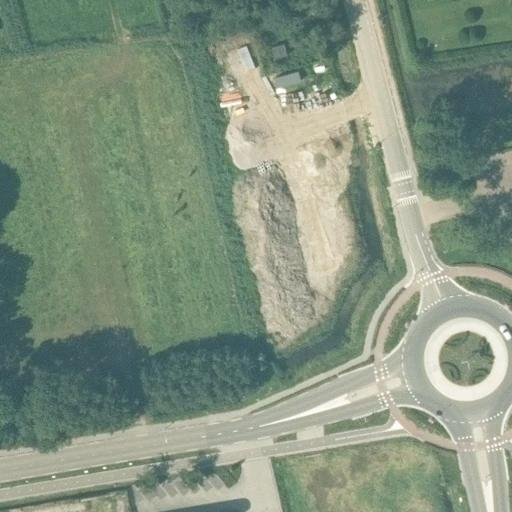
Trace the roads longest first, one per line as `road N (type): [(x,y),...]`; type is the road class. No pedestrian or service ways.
road 1 (tertiary): [(0,471),(242,431),(312,411)]
road 2 (tertiary): [(431,277),(354,0)]
